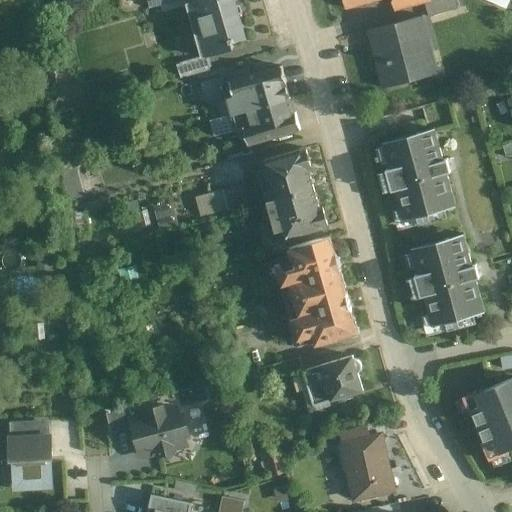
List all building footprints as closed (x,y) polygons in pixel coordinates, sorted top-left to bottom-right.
[(192,0),(146,0),(149,8),(161,4),(163,12),(191,3),(193,2),(192,0)] [(247,37),(235,0),(200,0),(193,2),(191,3),(199,27),(203,26),(211,52),(202,55),(202,56),(203,57),(206,56),(234,47),(233,41),(247,37)] [(433,0),(437,13),(458,6),(456,0),(433,0)] [(379,60),(426,47),(419,20),(425,18),(425,16),(371,31),(379,60)] [(426,47),(379,60),(387,87),(388,86),(386,78),(415,70),(417,78),(440,72),(435,52),(428,54),(426,47)] [(202,56),(181,62),(182,67),(179,68),(179,69),(183,68),(185,77),(211,70),(206,56),(203,57),(202,56)] [(282,66),(250,74),(249,68),(228,73),(235,95),(229,96),(234,114),(247,110),(247,109),(289,98),(285,83),(287,82),(282,66)] [(289,98),(247,109),(247,110),(252,125),(244,127),(248,144),(300,129),(295,113),(294,113),(289,98)] [(229,115),(211,120),(212,126),(231,121),(229,115)] [(435,128),(383,142),(390,169),(386,170),(392,191),(396,190),(404,220),(456,206),(447,172),(451,171),(447,159),(443,160),(435,128)] [(511,142),(503,145),(506,157),(511,155),(511,142)] [(305,148),(264,160),(267,169),(261,171),(266,186),(265,186),(269,200),(268,200),(268,201),(313,188),(308,168),(311,167),(305,148)] [(259,187),(257,180),(245,183),(251,204),(251,205),(268,201),(268,200),(269,200),(265,186),(265,185),(259,187)] [(245,183),(223,189),(228,208),(229,210),(251,204),(245,183)] [(313,188),(268,201),(269,201),(270,201),(274,215),(279,230),(284,228),(287,238),(328,226),(323,208),(319,209),(313,188)] [(223,189),(212,192),(217,211),(228,208),(223,189)] [(174,201),(155,205),(160,226),(178,222),(174,201)] [(464,234),(412,248),(419,274),(415,275),(421,296),(425,295),(433,326),(485,312),(476,278),(480,277),(476,264),(472,265),(464,234)] [(331,235),(290,247),(293,259),(270,265),(294,347),(317,341),(317,343),(354,333),(357,328),(352,309),(347,291),(336,254),(331,235)] [(260,310),(248,313),(250,321),(262,318),(260,310)] [(353,355),(321,365),(303,371),(313,405),(332,399),(332,400),(363,390),(358,373),(360,371),(362,368),(362,365),(361,363),(359,360),(357,359),(354,358),(353,355)] [(511,355),(502,357),(504,368),(511,366),(511,355)] [(299,358),(272,365),(275,376),(302,369),(299,358)] [(511,378),(494,385),(494,386),(484,390),(483,387),(463,396),(470,411),(472,410),(486,443),(483,444),(490,459),(510,451),(509,448),(511,447),(511,378)] [(219,383),(204,386),(207,397),(222,393),(219,383)] [(128,404),(106,409),(112,433),(134,427),(132,419),(128,404)] [(176,407),(163,411),(162,407),(148,410),(149,414),(132,419),(134,427),(142,455),(159,451),(161,456),(174,453),(173,447),(186,443),(184,436),(188,428),(185,419),(178,415),(176,407)] [(50,422),(30,423),(31,436),(50,435),(50,422)] [(30,423),(15,424),(16,437),(31,436),(30,423)] [(367,425),(340,432),(342,442),(370,436),(367,425)] [(370,436),(342,442),(355,498),(394,490),(381,434),(370,436)] [(16,437),(9,437),(10,458),(16,458),(16,465),(18,486),(48,484),(46,456),(52,456),(51,435),(16,437)] [(279,445),(263,450),(263,451),(256,453),(258,462),(266,460),(271,477),(286,472),(279,445)] [(190,511),(192,502),(152,493),(148,511),(149,511),(190,511)] [(242,511),(245,501),(222,496),(218,511),(242,511)]
